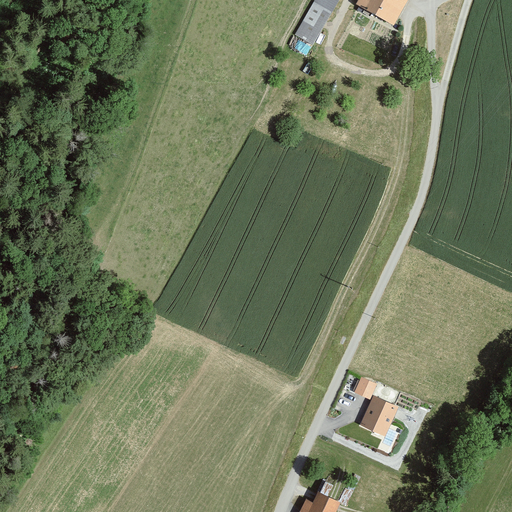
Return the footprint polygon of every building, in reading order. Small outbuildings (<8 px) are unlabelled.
[(335,0),(313,0),(294,34),(311,44),(335,0)] [(358,0),(356,4),(394,25),(407,0),(358,0)] [(374,383),(359,376),(352,392),(367,399),(374,383)] [(393,406),(370,395),(357,424),(380,434),(393,406)] [(302,498),(294,511),(329,511),(335,500),(313,489),(307,500),(302,498)]
